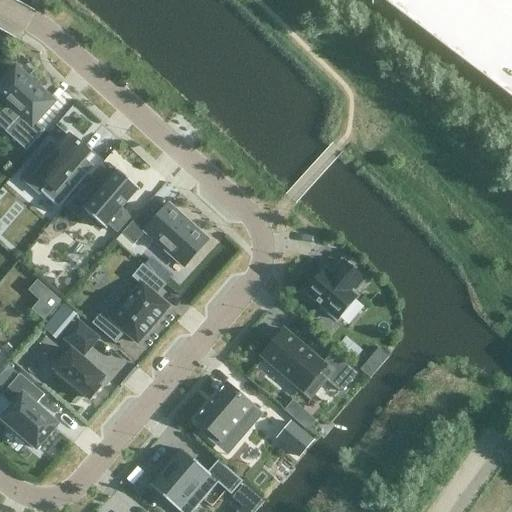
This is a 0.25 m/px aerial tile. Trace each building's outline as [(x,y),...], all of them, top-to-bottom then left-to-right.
[(511,0),(380,0),(511,100),(511,0)] [(0,100),(20,117),(5,134),(27,152),(45,131),(35,124),(54,102),(14,68),(0,84),(0,100)] [(47,160),(35,173),(47,184),(40,192),(58,208),(87,174),(78,167),(89,154),(68,136),(57,149),(49,142),(40,153),(47,160)] [(138,189),(118,170),(112,178),(102,169),(86,189),(95,197),(84,210),(104,228),(108,224),(117,232),(130,217),(121,209),(138,189)] [(142,212),(116,241),(127,251),(144,231),(183,267),(207,240),(168,205),(153,221),(142,212)] [(330,275),(324,270),(315,280),(315,279),(307,289),(305,292),(316,302),(315,303),(319,306),(320,305),(322,307),(320,310),(331,319),(333,317),(337,320),(356,297),(352,293),(363,279),(357,274),(344,263),(342,261),(330,275)] [(102,313),(92,324),(115,343),(124,332),(137,343),(169,307),(156,296),(165,285),(142,265),(132,277),(141,285),(111,321),(102,313)] [(63,304),(48,323),(57,331),(73,313),(63,304)] [(97,338),(79,323),(65,339),(83,355),(97,338)] [(284,330),(261,356),(310,398),(327,380),(341,392),(356,374),(332,353),(323,363),(284,330)] [(378,348),(359,370),(369,378),(388,356),(378,348)] [(103,377),(71,350),(54,370),(89,399),(99,387),(97,385),(103,377)] [(1,396),(0,396),(0,416),(2,419),(36,449),(57,424),(35,406),(44,395),(19,374),(1,396)] [(227,384),(195,420),(220,442),(240,419),(246,425),(258,410),(227,384)] [(293,401),(284,410),(293,419),(302,409),(293,401)] [(292,420),(277,438),(299,456),(314,437),(292,420)] [(157,473),(146,486),(175,511),(196,511),(218,489),(231,499),(247,482),(220,458),(209,470),(181,446),(167,461),(165,460),(155,471),(157,473)]
